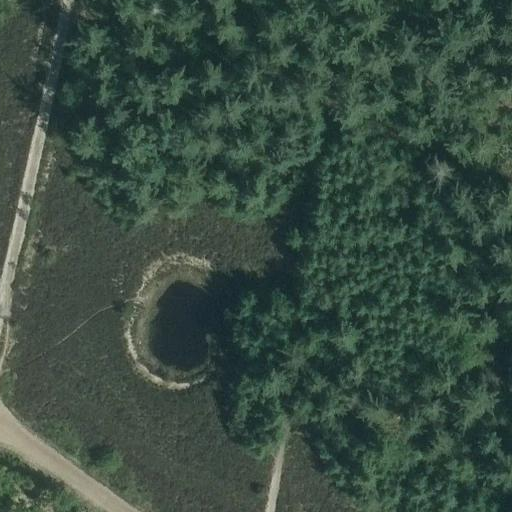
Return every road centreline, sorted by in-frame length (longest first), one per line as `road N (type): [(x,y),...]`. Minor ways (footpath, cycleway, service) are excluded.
road 1 (track): [(0,342),(65,0)]
road 2 (track): [(113,511),(0,428)]
